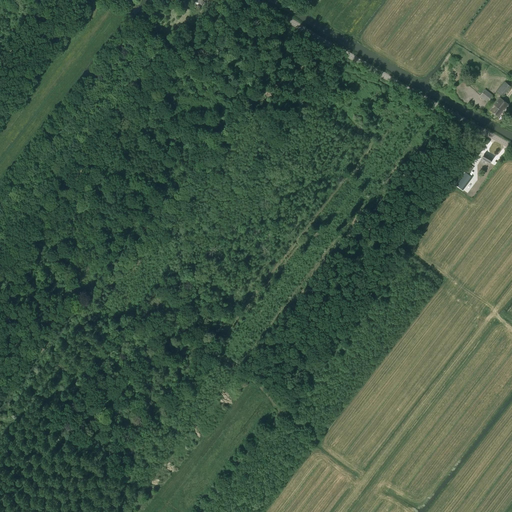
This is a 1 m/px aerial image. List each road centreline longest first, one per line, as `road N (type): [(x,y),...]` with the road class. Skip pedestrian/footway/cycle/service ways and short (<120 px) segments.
road 1 (track): [(181,45),(204,54),(284,37),(319,52),(362,80),(347,116),(372,142),(213,350),(194,351),(162,397),(122,400)]
road 2 (track): [(201,511),(401,256),(402,241),(481,130)]
road 3 (track): [(468,150),(430,115),(412,117),(323,227),(312,257),(238,335)]
road 4 (track): [(217,0),(0,274)]
road 5 (tertiary): [(511,148),(253,0)]
road 6 (track): [(211,351),(323,442)]
